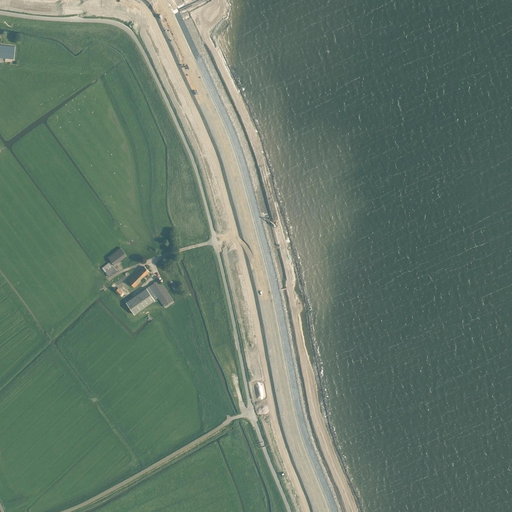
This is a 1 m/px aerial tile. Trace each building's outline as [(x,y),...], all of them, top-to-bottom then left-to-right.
[(0,54),(15,55),(16,43),(0,41),(0,54)] [(121,244),(109,253),(115,261),(127,252),(121,244)] [(118,267),(111,258),(103,264),(109,273),(118,267)] [(139,268),(138,267),(128,277),(135,284),(142,276),(141,276),(150,267),(145,262),(139,268)] [(151,282),(165,303),(174,297),(160,276),(151,282)] [(120,282),(114,288),(122,297),(128,290),(120,282)] [(155,296),(147,285),(128,298),(136,310),(155,296)]
